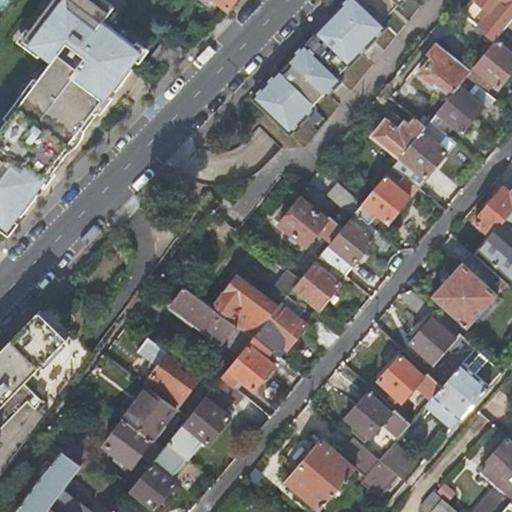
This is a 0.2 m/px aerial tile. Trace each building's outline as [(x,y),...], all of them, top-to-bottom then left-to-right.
[(118,2),(115,0),(55,0),(28,36),(58,58),(0,135),(0,213),(15,224),(28,207),(30,208),(47,186),(45,184),(55,170),(53,168),(76,137),(78,139),(87,128),(84,126),(107,95),(109,97),(120,83),(123,85),(139,63),(136,61),(148,46),(108,16),(118,2)] [(403,0),(346,0),(289,60),(291,62),(281,72),(279,70),(253,98),(292,135),(319,107),(317,105),(326,95),(328,97),(344,81),(339,75),(348,66),(349,67),(388,26),(383,21),(403,0)] [(511,19),(511,5),(509,3),(511,0),(469,0),(461,10),(496,39),(504,30),(511,19)] [(496,39),(470,71),(467,75),(487,92),(495,83),(499,87),(511,71),(511,53),(505,48),(511,39),(511,37),(504,30),(496,39)] [(152,54),(168,68),(184,51),(166,36),(152,54)] [(470,71),(449,54),(443,62),(434,55),(419,74),(433,86),(436,82),(450,95),(451,95),(460,85),(459,84),(467,75),(470,71)] [(442,132),(446,135),(453,125),(462,132),(476,115),(484,105),(488,109),(496,99),(492,96),(487,92),(467,75),(459,84),(460,85),(451,95),(450,95),(437,111),(430,121),(442,132)] [(426,126),(417,119),(411,125),(393,111),(374,135),(401,157),(426,126)] [(426,126),(401,157),(393,167),(404,177),(412,167),(425,178),(448,151),(435,141),(442,132),(430,121),(426,126)] [(435,141),(448,151),(454,142),(442,132),(435,141)] [(404,177),(393,167),(385,176),(410,196),(418,203),(425,194),(404,177)] [(385,176),(363,203),(356,212),(365,220),(370,224),(377,215),(388,223),(410,196),(385,176)] [(363,203),(339,183),(330,194),(353,215),(356,212),(363,203)] [(511,188),(509,192),(502,187),(473,221),(488,235),(508,212),(511,207),(511,188)] [(343,227),(329,216),(327,219),(300,198),(280,223),(306,244),(320,228),(324,231),(324,237),(331,242),(343,227)] [(356,212),(353,215),(343,227),(331,242),(320,255),(330,263),(345,276),(372,242),(384,251),(391,243),(370,224),(365,220),(356,212)] [(488,235),(478,248),(511,276),(511,275),(511,215),(508,212),(488,235)] [(320,255),(301,279),(294,287),(320,309),(340,284),(324,270),(330,263),(320,255)] [(461,263),(431,296),(465,328),(496,295),(461,263)] [(237,277),(217,306),(235,319),(256,290),(237,277)] [(427,306),(410,291),(397,296),(419,316),(427,306)] [(243,330),(195,294),(182,312),(239,354),(253,337),(243,330)] [(297,303),(288,295),(268,320),(255,336),(264,344),(271,335),(287,349),(307,325),(291,312),(297,303)] [(67,312),(52,297),(43,307),(0,351),(0,444),(2,442),(0,439),(0,435),(33,402),(40,409),(48,402),(31,385),(78,335),(61,319),(67,312)] [(324,310),(316,319),(318,321),(333,334),(341,324),(324,310)] [(258,312),(243,330),(253,337),(255,336),(268,320),(258,312)] [(467,356),(474,348),(463,338),(459,343),(431,317),(408,343),(431,364),(448,347),(453,351),(457,347),(467,356)] [(333,334),(318,321),(312,329),(330,344),(336,336),(333,334)] [(253,337),(239,354),(222,375),(234,386),(240,379),(253,390),(274,365),(258,351),(264,344),(255,336),(253,337)] [(200,374),(150,337),(139,352),(140,353),(160,367),(147,386),(148,387),(176,407),(200,374)] [(442,385),(432,376),(428,380),(399,355),(376,380),(400,403),(416,386),(421,390),(424,387),(434,395),(442,385)] [(450,356),(432,376),(442,385),(460,364),(450,356)] [(442,385),(434,395),(425,404),(451,428),(487,386),(461,363),(460,364),(442,385)] [(338,371),(329,385),(351,400),(361,387),(338,371)] [(177,449),(187,458),(203,439),(208,443),(230,416),(222,409),(232,396),(235,398),(241,391),(234,386),(222,375),(215,385),(189,417),(185,421),(168,442),(177,449)] [(155,435),(176,407),(148,387),(128,415),(155,435)] [(393,421),(403,430),(409,422),(399,413),(398,413),(396,417),(367,391),(344,417),(368,438),(384,421),(389,425),(393,421)] [(132,465),(152,438),(125,418),(105,445),(132,465)] [(511,441),(507,437),(481,467),(498,482),(472,511),(500,511),(511,501),(511,499),(511,441)] [(321,440),(286,481),(319,509),(354,467),(321,440)] [(168,460),(177,449),(168,442),(164,447),(133,485),(130,489),(155,509),(177,482),(162,469),(168,460)] [(398,477),(404,482),(419,465),(393,442),(378,458),(398,477)] [(391,485),(398,477),(378,458),(366,449),(359,457),(391,485)] [(46,511),(48,510),(81,466),(61,451),(15,511),(46,511)] [(459,467),(449,490),(462,496),(472,473),(459,467)] [(458,511),(434,490),(421,505),(424,511),(458,511)] [(511,511),(511,501),(500,511),(511,511)]
